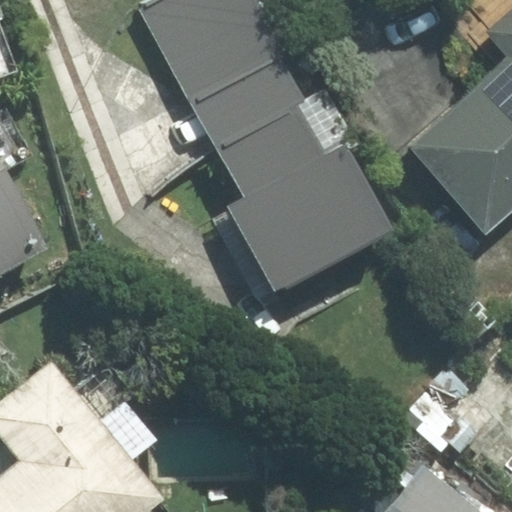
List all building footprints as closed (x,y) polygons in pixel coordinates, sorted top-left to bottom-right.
[(253,0),(157,0),(142,8),(216,148),(307,101),(253,0)] [(511,0),(459,0),(511,59),(511,68),(422,146),(488,220),(511,198),(511,0)] [(0,75),(15,70),(0,31),(0,75)] [(307,101),(216,148),(242,198),(227,207),(276,294),(393,231),(348,150),(360,143),(329,88),(307,101)] [(0,276),(50,250),(5,168),(31,154),(11,117),(0,123),(0,276)] [(0,477),(0,511),(141,511),(159,498),(130,462),(156,441),(106,379),(82,399),(52,361),(0,402),(0,434),(21,461),(0,477)] [(478,511),(425,469),(390,511),(478,511)]
